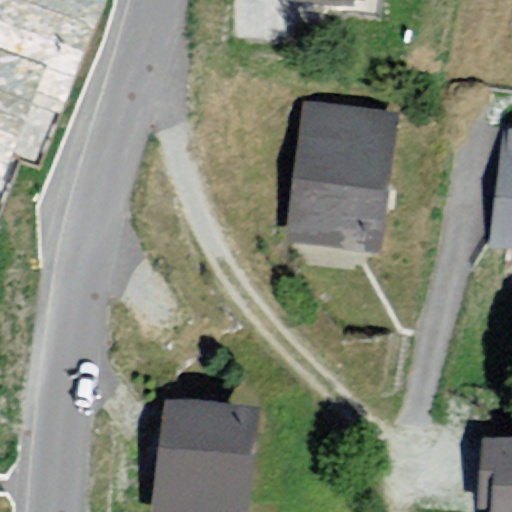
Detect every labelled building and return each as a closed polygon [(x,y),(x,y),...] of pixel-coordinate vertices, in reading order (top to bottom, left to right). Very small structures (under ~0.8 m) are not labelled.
[(0,0),(0,175),(28,95),(61,107),(98,0),(0,0)] [(375,0),(280,0),(279,7),(373,18),(375,0)] [(407,124),(306,112),(290,249),(390,262),(407,124)] [(511,141),(507,141),(495,259),(511,260),(511,141)] [(263,511),(271,424),(172,416),(163,511),(263,511)] [(511,511),(511,452),(491,452),(487,511),(511,511)]
